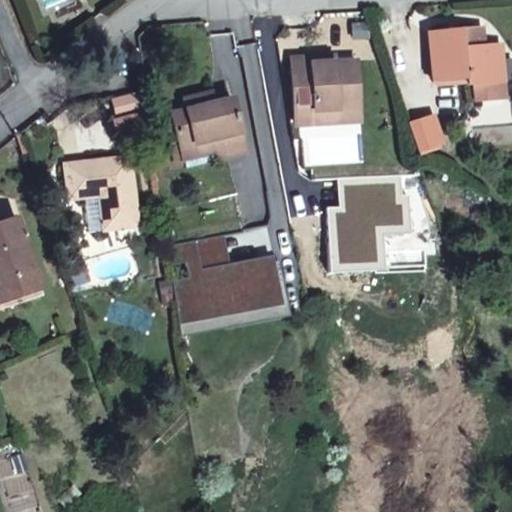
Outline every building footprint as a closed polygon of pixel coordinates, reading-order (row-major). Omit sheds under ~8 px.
[(464,10),(467,26),(479,23),(476,8),(464,10)] [(468,76),(504,69),(495,21),(479,23),(467,26),(464,10),(423,17),(432,67),(465,61),(468,76)] [(332,49),(311,52),(312,61),(333,59),(332,49)] [(301,120),(321,117),(319,108),(361,102),(354,56),(333,59),(312,61),(311,52),(292,55),(301,120)] [(116,122),(141,109),(133,94),(107,106),(116,122)] [(176,153),(208,146),(211,159),(216,158),(218,164),(243,158),(228,103),(201,109),(199,100),(178,104),(181,114),(167,118),(176,153)] [(361,102),(319,108),(321,117),(362,112),(361,102)] [(368,148),(365,128),(312,135),(316,155),(368,148)] [(211,159),(208,146),(176,153),(179,166),(211,159)] [(95,230),(130,228),(124,161),(63,164),(64,199),(93,198),(95,230)] [(0,297),(37,285),(16,217),(0,221),(0,297)] [(164,246),(176,336),(183,334),(285,316),(275,262),(223,271),(218,237),(164,246)]
